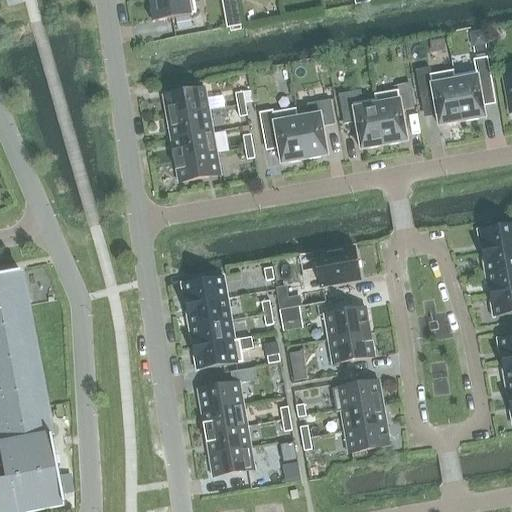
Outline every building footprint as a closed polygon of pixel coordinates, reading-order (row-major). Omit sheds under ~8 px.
[(151,0),(148,1),(152,22),(195,14),(192,0),(151,0)] [(485,46),(472,48),(473,54),(486,52),(485,46)] [(474,72),(453,76),(462,123),(484,119),(479,89),(492,87),(486,58),(472,61),(474,72)] [(462,123),(453,76),(453,72),(430,76),(429,69),(415,71),(420,100),(432,98),(438,127),(462,123)] [(511,113),(511,74),(503,76),(510,114),(511,113)] [(373,96),(374,100),(382,147),(406,143),(401,111),(413,109),(409,85),(396,87),(397,92),(373,96)] [(166,118),(208,111),(204,89),(162,97),(166,118)] [(237,106),(244,105),(242,93),(235,94),(237,106)] [(382,147),(374,100),(352,104),(360,151),(382,147)] [(308,117),(297,119),(304,161),(327,157),(322,128),(334,125),(330,101),(306,105),(308,117)] [(244,105),(237,106),(239,118),(247,117),(244,105)] [(170,140),(212,133),(213,132),(209,110),(208,111),(166,118),(170,140)] [(274,111),(258,114),(262,138),(275,136),(280,165),(304,161),(297,119),(295,110),(275,113),(274,111)] [(170,140),(174,162),(216,155),(212,133),(170,140)] [(244,149),(252,147),(250,135),(242,137),(244,149)] [(246,161),(254,159),(252,147),(244,149),(246,161)] [(174,162),(178,184),(220,176),(216,155),(174,162)] [(481,255),(511,249),(511,225),(477,232),(481,255)] [(511,270),(511,249),(481,255),(485,275),(511,270)] [(360,280),(355,251),(341,253),(340,250),(326,252),(327,255),(313,258),(318,287),(360,280)] [(265,282),(273,281),(271,269),(263,270),(265,282)] [(511,270),(485,275),(488,295),(511,291),(511,270)] [(0,511),(5,511),(11,511),(37,511),(65,507),(21,274),(0,277),(0,511)] [(226,299),(223,277),(181,285),(184,307),(226,299)] [(279,310),(300,307),(299,297),(287,299),(285,287),(275,289),(279,310)] [(511,291),(488,295),(492,319),(511,315),(511,291)] [(230,321),(226,299),(184,307),(188,328),(230,321)] [(261,303),(262,315),(271,314),(269,302),(261,303)] [(298,308),(279,312),(282,330),(294,328),(292,315),(299,313),(298,308)] [(327,340),(369,333),(365,309),(323,316),(327,340)] [(262,315),(264,327),(273,326),(271,314),(262,315)] [(234,343),(234,341),(230,321),(188,328),(192,350),(234,343)] [(374,358),(369,333),(327,340),(332,365),(374,358)] [(500,361),(511,359),(511,337),(497,341),(500,361)] [(243,364),(238,340),(234,341),(234,343),(192,350),(196,372),(243,364)] [(268,346),(270,359),(279,358),(277,345),(268,346)] [(511,359),(500,361),(504,383),(511,381),(511,359)] [(254,369),(230,373),(233,385),(239,384),(256,381),(254,369)] [(378,382),(331,390),(334,407),(339,406),(339,409),(381,402),(378,382)] [(243,406),(239,384),(233,385),(197,391),(200,413),(243,406)] [(339,409),(343,429),(385,422),(381,402),(339,409)] [(200,413),(204,435),(246,427),(243,406),(200,413)] [(305,417),(303,406),(296,407),(298,419),(305,417)] [(279,409),(281,421),(290,420),(287,408),(279,409)] [(290,420),(281,421),(283,434),(292,432),(290,420)] [(388,441),(385,422),(343,429),(346,448),(388,441)] [(246,427),(204,435),(208,456),(250,449),(246,427)] [(300,429),(302,440),(309,439),(307,427),(300,429)] [(311,451),(309,439),(302,440),(304,452),(311,451)] [(254,471),(250,449),(208,456),(212,478),(254,471)]
